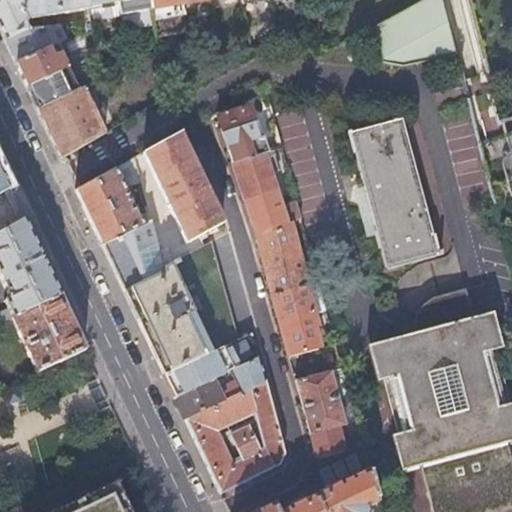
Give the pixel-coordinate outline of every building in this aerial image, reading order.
[(0,0),(0,39),(1,42),(20,32),(29,31),(25,22),(87,11),(84,0),(0,0)] [(84,0),(87,11),(117,5),(115,0),(84,0)] [(115,0),(117,5),(119,16),(133,13),(135,21),(150,18),(146,0),(115,0)] [(146,0),(150,18),(151,25),(170,21),(169,17),(180,15),(177,0),(146,0)] [(177,0),(180,15),(192,13),(190,3),(204,0),(177,0)] [(420,0),(368,29),(377,67),(401,68),(455,54),(440,0),(420,0)] [(117,5),(87,11),(89,22),(94,21),(99,22),(110,20),(114,17),(119,16),(117,5)] [(119,16),(121,24),(135,21),(133,13),(119,16)] [(170,21),(151,25),(154,37),(183,32),(180,15),(169,17),(170,21)] [(246,39),(248,49),(275,33),(273,20),(253,24),(255,30),(245,33),(246,39)] [(20,32),(1,42),(12,65),(47,49),(43,40),(58,35),(56,26),(29,31),(20,32)] [(218,54),(220,65),(248,49),(246,39),(218,54)] [(74,65),(23,88),(35,111),(81,90),(114,75),(112,64),(108,45),(94,48),(95,55),(74,65)] [(47,49),(12,65),(23,88),(74,65),(71,57),(59,62),(60,63),(54,65),(49,54),(55,51),(53,47),(47,49)] [(127,58),(112,64),(114,75),(129,69),(127,58)] [(81,90),(35,111),(47,137),(57,159),(102,133),(81,90)] [(233,113),(230,105),(213,115),(230,165),(265,154),(260,137),(256,138),(246,109),(233,113)] [(349,131),(346,132),(352,156),(354,155),(384,271),(436,257),(435,256),(440,255),(439,252),(436,252),(432,237),(430,237),(400,119),(350,133),(349,131)] [(511,119),(500,123),(503,134),(511,131),(511,119)] [(511,131),(503,134),(508,154),(511,168),(511,131)] [(220,224),(175,135),(141,154),(185,242),(220,224)] [(287,225),(298,219),(295,207),(280,212),(268,175),(276,172),(269,152),(265,154),(230,165),(256,241),(287,225)] [(511,197),(511,168),(508,154),(501,159),(501,167),(508,192),(511,198),(511,197)] [(131,159),(73,191),(99,246),(148,222),(146,213),(136,218),(122,190),(131,186),(140,203),(143,202),(131,159)] [(58,296),(23,222),(0,234),(0,283),(8,301),(3,303),(11,319),(58,296)] [(160,268),(167,264),(164,250),(156,252),(148,222),(99,246),(120,290),(161,271),(160,268)] [(271,297),(304,288),(287,225),(256,241),(271,297)] [(210,241),(167,264),(160,268),(161,271),(120,290),(141,335),(161,375),(235,339),(210,241)] [(312,314),(323,311),(316,285),(304,288),(312,314)] [(287,358),(317,350),(312,328),(315,327),(312,314),(304,288),(271,297),(278,323),(287,358)] [(412,335),(365,347),(374,383),(393,378),(408,433),(389,439),(399,474),(418,469),(425,493),(511,470),(504,445),(511,442),(511,405),(495,410),(480,355),(499,350),(490,314),(470,319),(463,291),(436,298),(430,299),(424,302),(420,306),(416,311),(413,317),(411,323),(411,329),(412,335)] [(11,319),(22,344),(32,339),(34,344),(24,348),(36,374),(84,351),(71,324),(58,296),(11,319)] [(235,339),(161,375),(166,387),(172,398),(227,371),(256,357),(250,332),(235,339)] [(263,382),(256,357),(227,371),(238,393),(263,382)] [(329,372),(336,399),(346,397),(339,370),(329,372)] [(227,371),(172,398),(178,413),(182,420),(238,393),(227,371)] [(301,409),(336,399),(329,372),(293,381),(301,409)] [(282,452),(263,382),(238,393),(182,420),(217,494),(249,479),(277,465),(282,452)] [(343,424),(353,422),(346,397),(336,399),(343,424)] [(315,459),(359,447),(353,422),(343,424),(336,399),(301,409),(308,435),(328,430),(331,442),(311,447),(315,459)] [(374,502),(366,470),(276,511),(272,502),(251,511),(361,511),(361,510),(361,509),(374,502)] [(73,511),(110,495),(118,511),(129,511),(114,481),(50,511),(73,511)] [(118,511),(110,495),(73,511),(118,511)]
